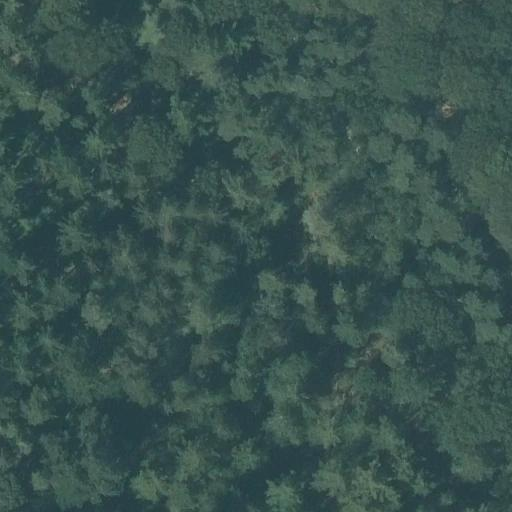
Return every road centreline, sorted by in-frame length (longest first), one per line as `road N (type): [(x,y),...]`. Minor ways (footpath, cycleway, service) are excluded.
road 1 (unknown): [(511,430),(247,0)]
road 2 (track): [(0,462),(36,398),(102,326),(185,262),(368,148)]
